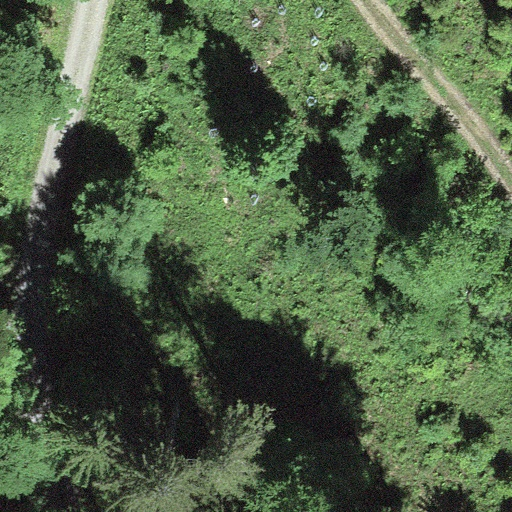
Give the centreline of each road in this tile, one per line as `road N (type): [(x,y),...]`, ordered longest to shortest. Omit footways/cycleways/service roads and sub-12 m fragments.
road 1 (track): [(65,511),(38,399),(28,299),(93,0)]
road 2 (track): [(511,155),(380,0)]
